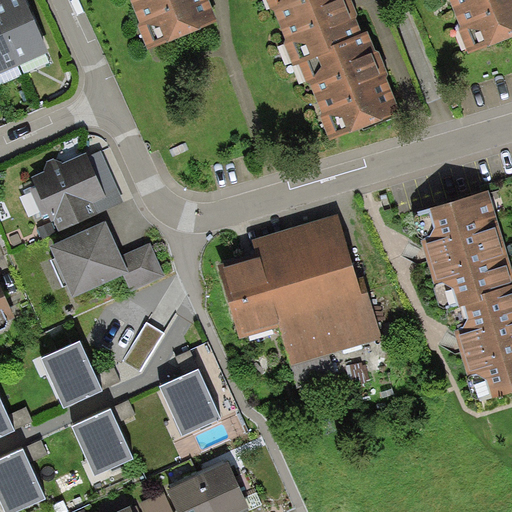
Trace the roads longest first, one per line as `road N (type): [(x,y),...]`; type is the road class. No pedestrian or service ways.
road 1 (residential): [(107,76),(154,204),(204,219),(511,129)]
road 2 (unknown): [(181,277),(120,376),(0,439)]
